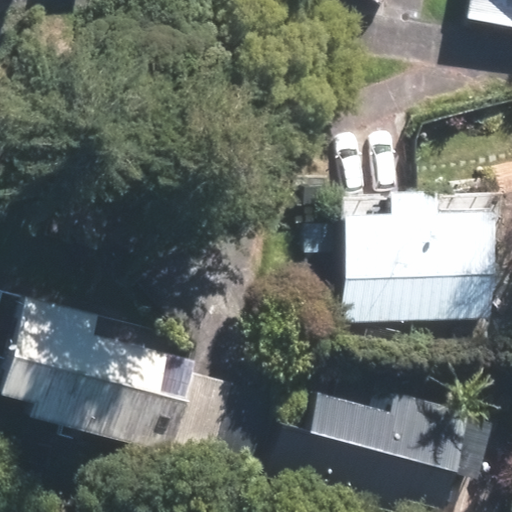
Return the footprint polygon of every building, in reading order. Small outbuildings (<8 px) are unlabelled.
[(511,0),(461,0),(458,17),(511,25),(511,0)] [(472,214),(326,219),(329,322),(475,317),(472,214)] [(7,421),(158,456),(178,375),(181,362),(69,335),(73,317),(0,300),(0,397),(12,401),(7,421)] [(222,385),(178,375),(158,456),(203,467),(222,385)] [(271,396),(222,385),(203,467),(252,478),(264,424),(271,396)] [(444,432),(293,396),(285,429),(264,424),(252,478),(382,509),(385,496),(426,506),(444,432)]
